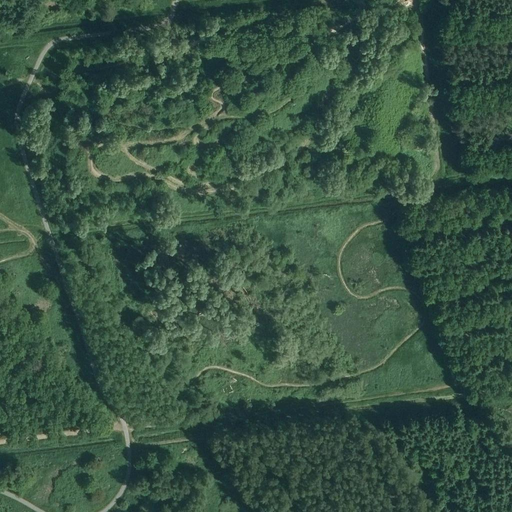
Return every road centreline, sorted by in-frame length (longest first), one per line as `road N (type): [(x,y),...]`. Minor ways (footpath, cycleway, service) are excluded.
road 1 (track): [(511,174),(23,231)]
road 2 (track): [(16,122),(99,114),(184,127),(267,116),(342,48)]
road 3 (track): [(108,427),(58,282),(34,247)]
